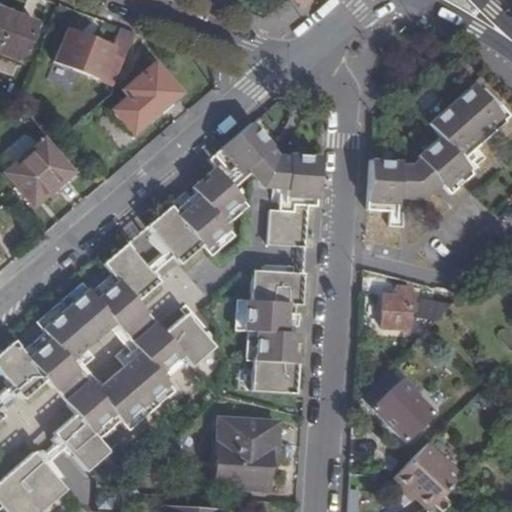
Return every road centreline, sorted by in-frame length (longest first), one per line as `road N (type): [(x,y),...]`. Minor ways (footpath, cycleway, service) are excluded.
road 1 (residential): [(324,511),(346,142),(342,98),(301,56)]
road 2 (tertiary): [(0,307),(282,62)]
road 3 (residential): [(282,62),(131,0)]
